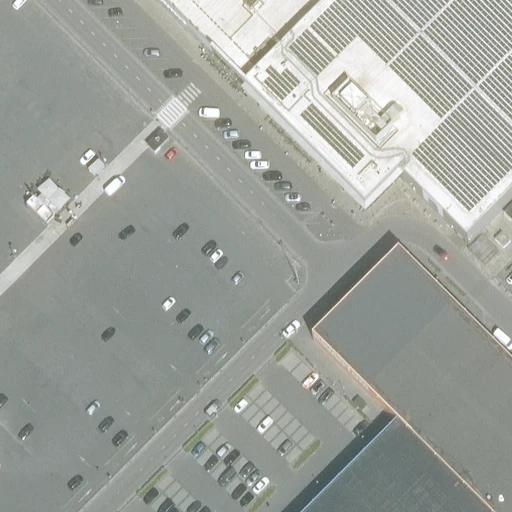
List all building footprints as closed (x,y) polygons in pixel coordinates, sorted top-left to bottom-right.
[(152,0),(247,94),(340,0),(152,0)] [(511,202),(511,0),(340,0),(247,94),(366,213),(400,179),(467,247),(511,202)] [(154,155),(155,155),(159,150),(152,143),(147,148),(154,155)] [(511,225),(511,208),(503,217),(511,225)] [(494,242),(503,251),(510,244),(501,235),(494,242)] [(511,511),(511,369),(399,257),(313,342),(397,427),(396,428),(397,429),(313,511),(511,511)]
